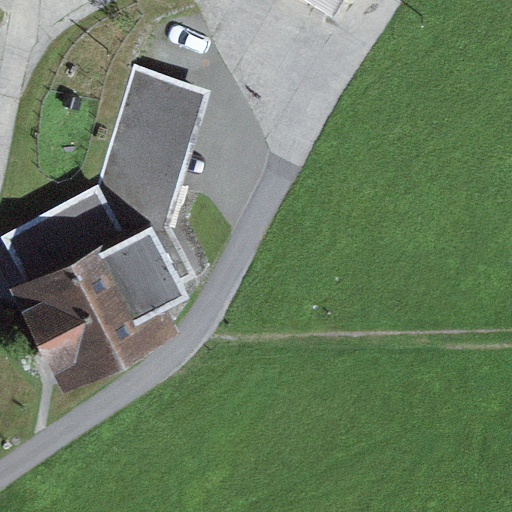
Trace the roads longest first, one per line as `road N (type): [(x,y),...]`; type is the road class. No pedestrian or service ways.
road 1 (unclassified): [(340,68),(199,342),(0,476)]
road 2 (track): [(511,340),(199,342)]
